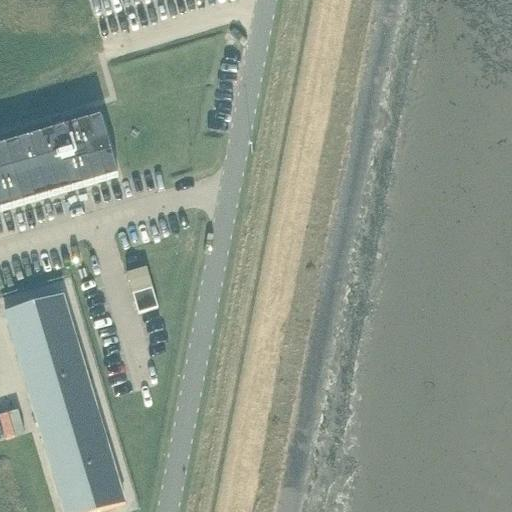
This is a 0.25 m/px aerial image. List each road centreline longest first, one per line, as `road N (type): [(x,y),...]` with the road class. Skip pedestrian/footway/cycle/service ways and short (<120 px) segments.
road 1 (unclassified): [(168,511),(267,0)]
road 2 (track): [(222,511),(319,0)]
